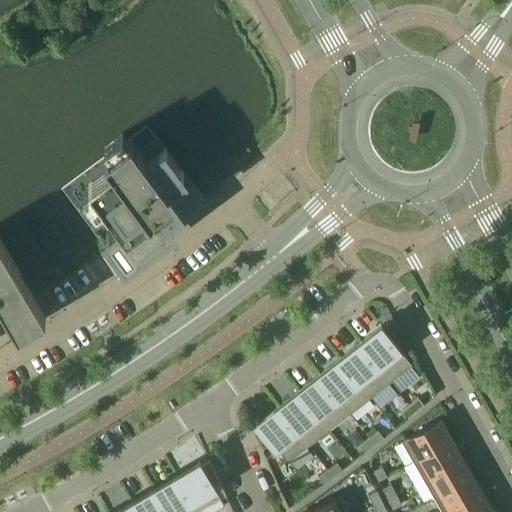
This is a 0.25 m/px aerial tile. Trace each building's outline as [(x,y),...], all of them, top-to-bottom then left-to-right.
[(118,266),(124,261),(125,262),(204,203),(154,135),(154,136),(153,136),(147,127),(146,126),(131,138),(130,137),(104,157),(105,157),(61,190),(118,266)] [(0,323),(9,320),(17,333),(45,316),(0,240),(0,323)] [(391,322),(383,328),(390,337),(398,331),(391,322)] [(360,341),(390,381),(411,364),(390,337),(383,328),(381,325),(360,341)] [(360,341),(339,358),(370,397),(390,381),(360,341)] [(339,358),(319,374),(350,413),(370,397),(339,358)] [(319,374),(298,390),(329,429),(350,413),(319,374)] [(298,390),(278,406),(309,445),(329,429),(298,390)] [(409,404),(415,412),(424,404),(418,397),(409,404)] [(415,412),(409,404),(400,412),(406,419),(415,412)] [(288,461),(309,445),(278,406),(257,422),(288,461)] [(440,418),(401,440),(413,460),(451,438),(440,418)] [(368,437),(374,445),(384,437),(377,430),(368,437)] [(374,445),(368,437),(359,444),(365,452),(374,445)] [(451,438),(413,460),(423,478),(462,456),(451,438)] [(462,456),(423,478),(433,496),(472,474),(462,456)] [(176,475),(197,511),(198,511),(220,498),(199,461),(176,475)] [(327,468),(333,476),(342,469),(336,461),(327,468)] [(381,465),(373,470),(378,480),(387,476),(381,465)] [(333,476),(327,468),(318,475),(323,483),(333,476)] [(472,474),(433,496),(442,511),(445,511),(482,491),(472,474)] [(197,511),(176,475),(154,488),(167,511),(197,511)] [(387,497),(395,492),(391,483),(382,488),(387,497)] [(167,511),(154,488),(131,501),(137,511),(167,511)] [(372,504),(381,500),(376,490),(367,494),(372,504)] [(482,491),(445,511),(486,511),(492,509),(482,491)] [(395,492),(387,497),(392,509),(401,504),(395,492)] [(348,511),(340,495),(303,511),(348,511)] [(381,500),(372,504),(376,511),(384,511),(387,511),(381,500)] [(137,511),(131,501),(113,511),(137,511)]
